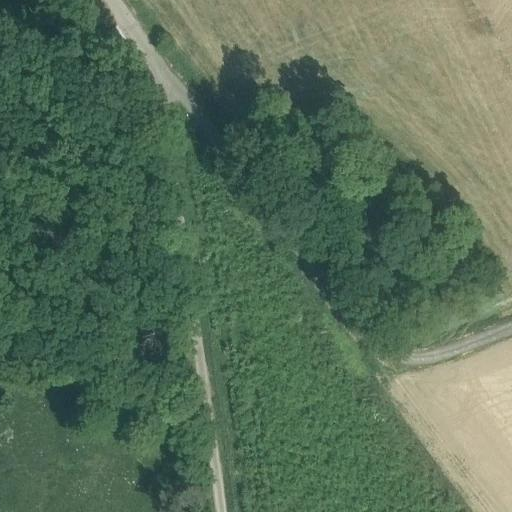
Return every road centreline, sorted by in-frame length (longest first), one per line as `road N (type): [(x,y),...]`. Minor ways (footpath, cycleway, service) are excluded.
road 1 (track): [(511,327),(405,368),(116,0)]
road 2 (track): [(218,511),(155,107),(160,56)]
